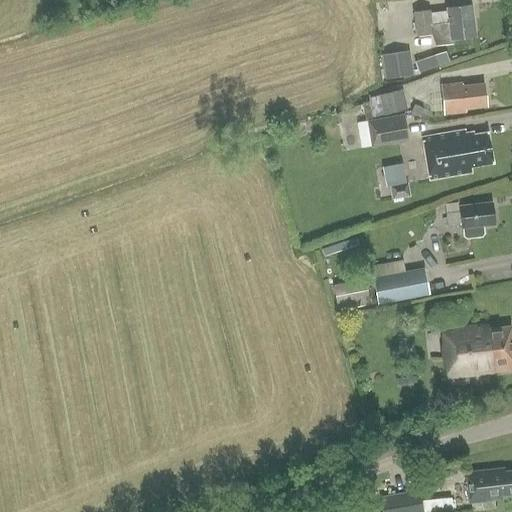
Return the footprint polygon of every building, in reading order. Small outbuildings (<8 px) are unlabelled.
[(475,36),(471,5),(447,8),(447,11),(430,13),(430,10),(414,12),(417,37),(432,35),(436,45),(452,43),(452,39),(475,36)] [(385,77),(412,74),(409,50),(382,53),(385,77)] [(415,62),(418,72),(431,68),(427,58),(415,62)] [(464,86),(464,83),(442,85),(445,114),(466,111),(466,109),(487,107),(484,84),(464,86)] [(408,110),(403,90),(379,96),(384,116),(408,110)] [(373,147),(408,141),(403,116),(369,122),(373,147)] [(464,137),(463,130),(423,137),(430,180),(471,172),(470,167),(493,163),(488,133),(464,137)] [(411,197),(408,182),(389,186),(391,200),(411,197)] [(495,224),(492,202),(460,206),(461,211),(446,212),(448,226),(462,225),(464,238),(467,240),(482,238),(484,234),(483,226),(495,224)] [(457,249),(460,261),(471,259),(469,247),(457,249)] [(405,272),(404,264),(396,266),(397,273),(373,278),(378,305),(430,295),(425,268),(405,272)] [(369,304),(365,279),(332,286),(337,310),(369,304)] [(456,327),(453,303),(429,305),(432,332),(441,331),(443,348),(439,348),(441,362),(444,362),(446,378),(493,373),(493,372),(511,370),(511,339),(511,326),(490,328),(490,324),(456,327)] [(397,383),(416,381),(415,371),(396,373),(397,383)] [(511,470),(506,471),(502,469),(465,472),(469,503),(500,499),(499,496),(511,494),(511,470)] [(382,511),(423,511),(419,490),(380,497),(382,511)]
